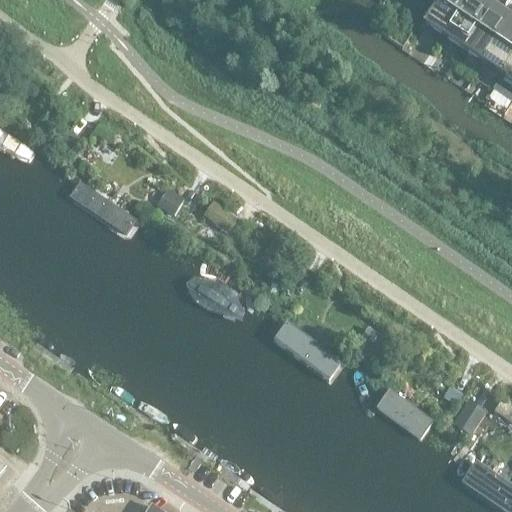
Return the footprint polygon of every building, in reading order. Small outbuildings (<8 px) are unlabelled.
[(445,40),(471,0),(443,0),(438,8),(426,27),(445,40)] [(464,53),(491,12),(473,0),(471,0),(445,40),(464,53)] [(483,65),(510,24),(491,12),(464,53),(483,65)] [(502,78),(511,63),(511,25),(510,24),(483,65),(502,78)] [(511,84),(511,63),(502,78),(511,84)] [(82,147),(91,133),(76,124),(68,139),(82,147)] [(39,157),(0,130),(0,148),(32,168),(39,157)] [(97,157),(106,143),(92,134),(83,148),(97,157)] [(138,224),(80,185),(70,200),(127,239),(138,224)] [(174,218),(183,205),(166,194),(158,208),(174,218)] [(228,218),(216,209),(215,208),(213,210),(206,219),(219,229),(226,220),(228,218)] [(255,303),(196,263),(186,277),(245,318),(255,303)] [(228,270),(218,263),(214,268),(224,275),(228,270)] [(344,367),(288,326),(274,345),(330,386),(344,367)] [(371,364),(385,343),(368,331),(353,352),(371,364)] [(456,408),(462,398),(450,390),(443,401),(456,408)] [(434,426),(389,393),(377,412),(422,444),(434,426)] [(471,430),(484,410),(471,401),(458,422),(471,430)] [(511,511),(511,489),(477,465),(463,487),(498,511),(511,511)]
